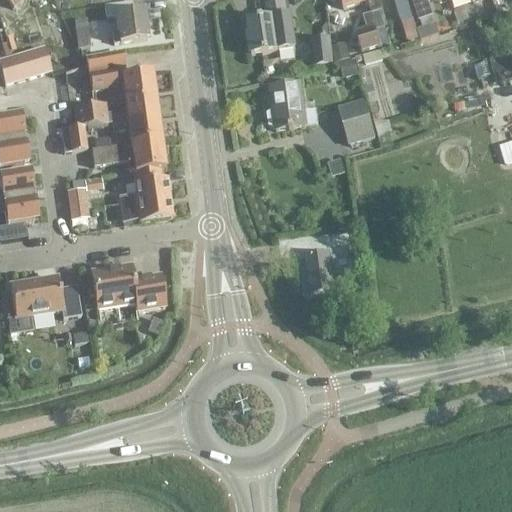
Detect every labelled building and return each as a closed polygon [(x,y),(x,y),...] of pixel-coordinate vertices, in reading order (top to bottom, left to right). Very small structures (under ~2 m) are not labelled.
[(1,0),(12,12),(25,0),(1,0)] [(367,5),(365,0),(338,0),(342,12),(367,5)] [(400,26),(412,22),(405,0),(397,0),(393,1),(400,26)] [(425,0),(410,0),(414,11),(418,23),(432,18),(425,0)] [(113,48),(119,48),(146,44),(142,16),(132,17),(130,5),(103,9),(105,21),(115,20),(117,36),(111,37),(113,48)] [(250,38),(248,38),(251,58),(277,55),(294,52),(289,19),(285,19),(283,6),(266,8),(268,22),(248,25),(250,38)] [(370,16),(375,33),(384,31),(379,14),(370,16)] [(379,49),(375,33),(370,16),(363,18),(367,36),(357,38),(361,54),(379,49)] [(76,53),(88,52),(84,24),(73,26),(76,53)] [(42,52),(31,55),(38,79),(49,75),(42,52)] [(26,82),(38,79),(31,55),(19,58),(26,82)] [(119,55),(85,61),(88,77),(122,71),(119,55)] [(19,58),(8,61),(15,85),(26,82),(19,58)] [(511,84),(511,58),(488,65),(495,89),(511,84)] [(0,75),(4,88),(15,85),(8,61),(0,63),(0,75)] [(336,68),(340,82),(358,78),(354,64),(336,68)] [(115,91),(112,73),(87,77),(91,95),(115,91)] [(120,80),(123,106),(140,104),(140,102),(153,100),(150,76),(120,80)] [(305,129),(317,127),(315,113),(303,114),(300,88),(270,92),(273,115),(268,116),(269,128),(275,128),(276,134),(305,130),(305,129)] [(124,116),(117,117),(117,115),(105,116),(106,126),(110,126),(125,124),(156,120),(153,100),(140,102),(140,104),(123,106),(124,116)] [(72,112),(75,131),(82,130),(106,126),(105,116),(103,108),(72,112)] [(366,110),(341,117),(349,149),(375,142),(366,110)] [(0,147),(24,144),(23,135),(21,135),(18,120),(0,122),(0,147)] [(111,136),(127,134),(128,148),(159,143),(156,120),(125,124),(110,126),(111,136)] [(66,132),(59,133),(62,157),(85,154),(82,130),(75,131),(71,131),(66,132)] [(159,143),(128,148),(90,154),(92,170),(131,165),(132,178),(158,174),(163,173),(159,143)] [(24,144),(0,147),(0,172),(26,169),(24,153),(26,153),(24,144)] [(120,219),(137,217),(138,227),(170,222),(165,182),(159,183),(158,174),(132,178),(134,187),(133,187),(135,205),(119,207),(120,219)] [(0,206),(34,200),(32,191),(30,192),(28,177),(0,180),(0,206)] [(34,200),(0,206),(0,217),(3,217),(5,230),(0,230),(0,246),(26,242),(24,227),(35,225),(33,210),(35,210),(34,200)] [(309,297),(334,294),(329,256),(304,259),(309,297)] [(129,270),(89,276),(96,314),(134,308),(135,316),(163,311),(158,279),(131,284),(129,270)] [(79,320),(74,290),(57,293),(56,282),(8,289),(14,323),(60,315),(61,323),(79,320)]
